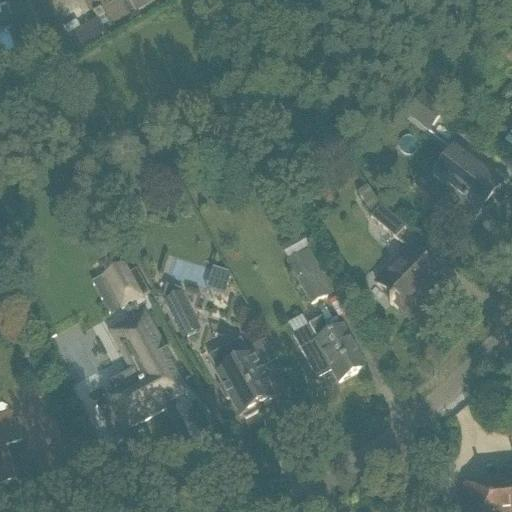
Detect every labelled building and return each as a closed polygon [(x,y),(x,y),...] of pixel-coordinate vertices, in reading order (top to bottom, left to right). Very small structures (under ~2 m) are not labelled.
[(124,0),(133,16),(159,0),(124,0)] [(472,19),(462,41),(475,48),(486,25),(472,19)] [(67,38),(79,57),(108,40),(97,21),(67,38)] [(61,27),(46,35),(64,66),(79,57),(67,38),(61,27)] [(422,96),(406,116),(429,133),(444,114),(422,96)] [(511,152),(511,131),(502,144),(511,152)] [(501,189),(485,177),(453,152),(433,178),(456,196),(445,210),(469,230),(501,189)] [(367,190),(358,196),(371,214),(380,208),(367,190)] [(126,199),(115,204),(119,212),(125,226),(138,220),(132,206),(129,207),(126,199)] [(381,209),(372,220),(396,240),(405,229),(381,209)] [(286,235),(295,230),(290,220),(281,225),(286,235)] [(311,249),(284,263),(307,306),(334,291),(311,249)] [(441,282),(426,268),(408,253),(397,264),(401,268),(384,285),(381,282),(376,287),(392,302),(389,306),(391,308),(392,307),(405,319),(441,282)] [(125,266),(102,278),(121,313),(124,311),(130,321),(128,322),(130,324),(110,335),(131,374),(110,385),(122,406),(115,410),(127,432),(166,411),(167,412),(168,412),(167,410),(174,406),(175,408),(176,407),(170,395),(182,388),(170,368),(174,366),(173,364),(170,366),(166,359),(169,357),(168,356),(167,357),(145,316),(139,319),(138,317),(140,316),(137,310),(145,306),(142,299),(149,295),(136,272),(130,275),(125,266)] [(211,269),(204,290),(224,296),(231,275),(211,269)] [(166,304),(184,339),(199,332),(180,296),(166,304)] [(365,371),(355,353),(339,324),(328,331),(322,322),(293,338),(316,379),(331,370),(339,385),(365,371)] [(241,342),(208,360),(217,378),(222,388),(219,390),(226,402),(229,400),(240,420),(244,418),(246,421),(258,414),(256,411),(275,401),(252,359),(250,360),(241,342)] [(19,359),(25,364),(33,361),(34,353),(28,348),(21,351),(19,359)] [(22,442),(14,424),(10,417),(0,421),(0,489),(17,481),(3,451),(22,442)] [(511,511),(511,484),(460,491),(462,511),(511,511)]
